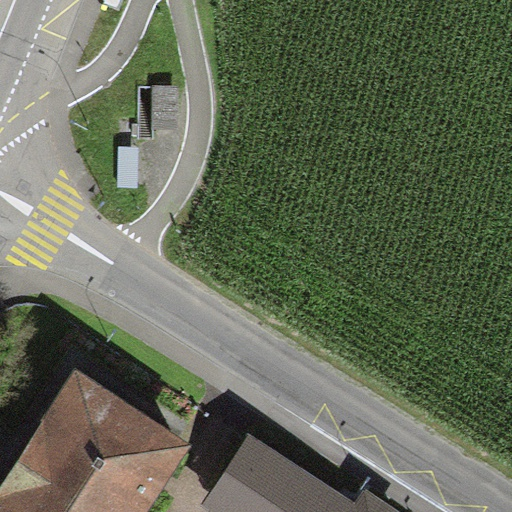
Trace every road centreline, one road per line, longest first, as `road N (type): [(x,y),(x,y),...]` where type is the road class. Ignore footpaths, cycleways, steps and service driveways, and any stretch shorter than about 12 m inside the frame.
road 1 (tertiary): [(0,193),(505,511)]
road 2 (track): [(123,269),(179,188),(196,142),(198,89),(178,0)]
